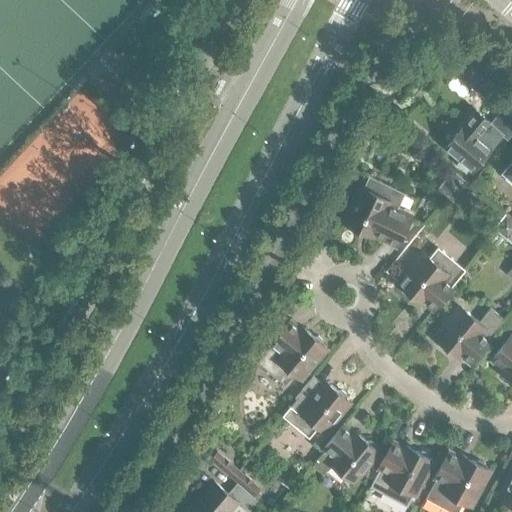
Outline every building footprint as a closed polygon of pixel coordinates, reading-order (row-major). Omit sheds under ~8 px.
[(457,52),(447,64),(484,95),(494,83),(457,52)] [(511,98),(510,97),(500,108),(502,109),(491,122),(476,109),(445,146),(460,159),(456,163),(465,172),(469,167),(472,169),(511,122),(511,98)] [(511,177),(511,159),(503,170),(511,177)] [(462,177),(453,169),(437,188),(446,196),(462,177)] [(373,232),(398,243),(411,216),(396,209),(405,192),(369,175),(363,186),(362,186),(344,222),(347,223),(348,228),(354,231),(359,229),(372,235),(373,232)] [(459,206),(474,187),(462,177),(446,196),(459,206)] [(511,218),(506,214),(494,228),(511,242),(511,218)] [(411,293),(422,302),(424,299),(435,308),(452,286),(451,284),(464,268),(437,246),(429,256),(424,252),(398,283),(400,285),(401,290),(406,294),(411,293)] [(504,318),(490,307),(479,321),(461,306),(435,337),(437,338),(438,343),(443,347),(448,347),(459,356),(461,353),(471,361),(489,340),(487,338),(504,318)] [(313,335),(301,325),(299,328),(289,320),(270,342),(272,343),(258,361),(284,383),(293,372),(300,377),(326,346),(323,343),(323,338),(318,334),(313,335)] [(511,352),(499,369),(502,371),(502,376),(507,380),(511,379),(511,352)] [(349,399),(325,380),(323,383),(312,375),(294,396),(296,398),(283,414),(308,435),(317,425),(323,430),(349,399)] [(365,439),(354,430),(352,433),(341,425),(324,446),(325,448),(312,464),(322,473),(331,463),(352,480),(378,449),(376,448),(375,443),(370,439),(365,439)] [(380,467),(370,486),(406,505),(431,458),(429,457),(428,452),(422,449),(417,451),(405,444),(403,447),(391,441),(378,466),(380,467)] [(461,453),(459,456),(447,450),(434,476),(436,477),(425,497),(453,511),(456,511),(462,501),(470,505),(489,468),(486,467),(484,462),(479,459),(474,460),(461,453)] [(231,476),(237,468),(217,452),(211,458),(231,476)] [(260,488),(237,468),(231,476),(257,498),(261,494),(258,491),(260,488)] [(511,511),(511,470),(499,497),(506,501),(500,511),(511,511)] [(237,482),(228,492),(213,480),(185,511),(227,511),(237,501),(247,510),(257,499),(237,482)]
